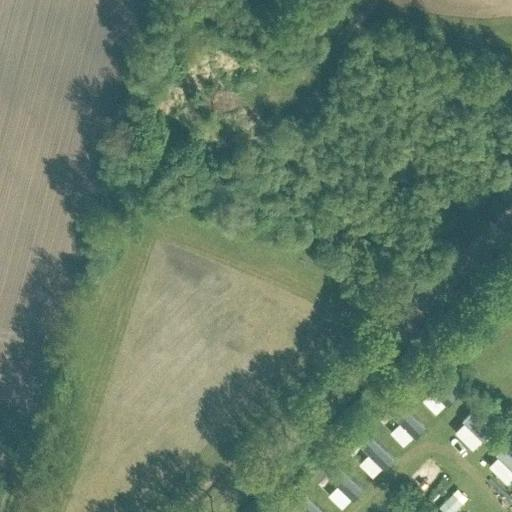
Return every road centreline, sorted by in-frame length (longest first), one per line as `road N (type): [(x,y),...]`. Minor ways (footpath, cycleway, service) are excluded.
road 1 (unclassified): [(213,511),(511,217)]
road 2 (track): [(504,511),(430,439),(353,511)]
